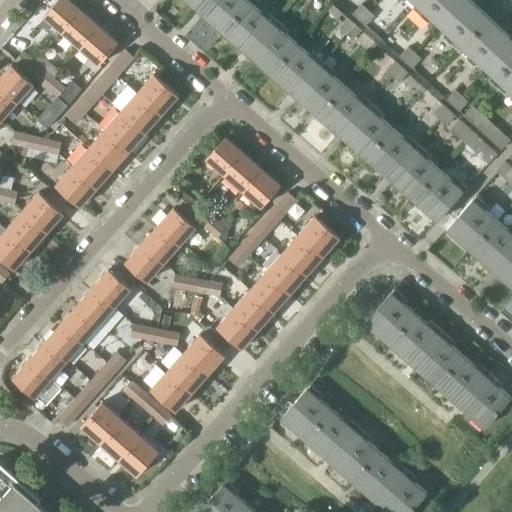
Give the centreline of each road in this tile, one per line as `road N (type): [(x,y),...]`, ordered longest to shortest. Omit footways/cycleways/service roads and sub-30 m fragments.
road 1 (residential): [(386,241),(138,511)]
road 2 (residential): [(227,103),(0,356)]
road 3 (residential): [(386,241),(227,103)]
road 4 (residential): [(511,344),(386,241)]
road 5 (residential): [(0,425),(26,428),(129,511)]
road 6 (residential): [(227,103),(118,0)]
